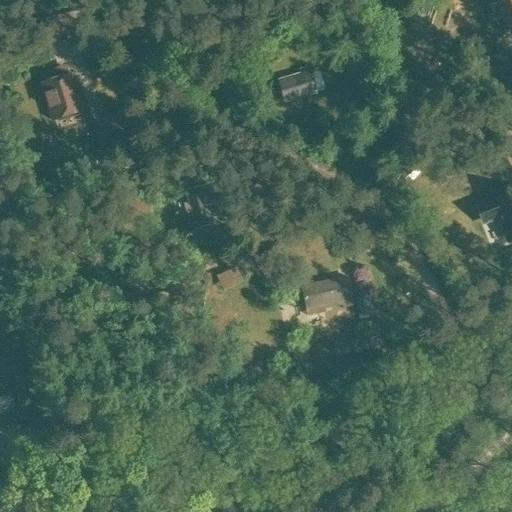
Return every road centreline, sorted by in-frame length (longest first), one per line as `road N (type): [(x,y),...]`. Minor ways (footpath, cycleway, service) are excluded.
road 1 (track): [(468,342),(390,215),(186,98),(150,60),(133,0)]
road 2 (track): [(28,437),(308,391),(511,323)]
road 3 (track): [(46,432),(0,264)]
road 4 (unclassified): [(416,511),(511,429)]
